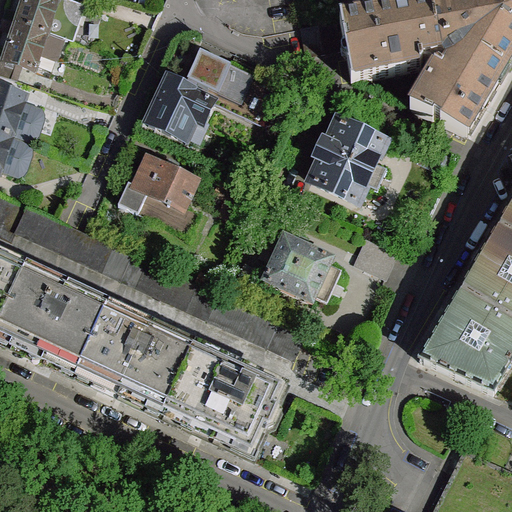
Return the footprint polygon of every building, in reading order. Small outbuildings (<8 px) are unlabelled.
[(28,0),(19,27),(49,36),(59,0),(28,0)] [(511,0),(468,0),(433,7),(443,62),(447,67),(443,73),(436,71),(411,114),(468,140),(511,64),(511,0)] [(433,7),(341,24),(352,86),(424,73),(423,67),(443,62),(433,7)] [(16,35),(19,27),(4,23),(2,30),(16,35)] [(19,27),(16,35),(7,63),(36,72),(37,68),(53,73),(64,41),(49,36),(19,27)] [(342,53),(337,28),(319,31),(318,28),(301,32),(307,60),(342,53)] [(185,91),(215,105),(231,71),(201,57),(185,91)] [(185,91),(171,84),(150,127),(187,145),(189,143),(197,126),(203,129),(215,105),(185,91)] [(26,103),(0,93),(0,135),(14,140),(25,105),(26,103)] [(44,112),(25,105),(14,140),(32,146),(38,143),(41,139),(47,123),(47,117),(44,112)] [(209,131),(203,129),(197,126),(189,143),(201,149),(209,131)] [(386,148),(340,127),(313,187),(359,207),(386,148)] [(2,174),(14,140),(0,135),(0,176),(1,176),(2,174)] [(32,146),(14,140),(2,174),(19,181),(26,178),(29,174),(35,158),(35,152),(32,146)] [(198,186),(147,163),(136,190),(150,197),(148,199),(185,216),(187,211),(198,186)] [(258,193),(227,178),(218,196),(226,199),(250,211),(258,193)] [(150,197),(136,190),(130,188),(120,209),(140,217),(148,199),(150,197)] [(0,237),(13,244),(17,235),(29,209),(0,196),(0,237)] [(201,218),(187,211),(185,216),(148,199),(140,217),(190,241),(201,218)] [(242,229),(250,211),(226,199),(218,217),(242,229)] [(59,224),(29,209),(17,235),(295,363),(307,338),(212,295),(206,292),(197,287),(89,237),(59,224)] [(511,213),(499,234),(511,241),(511,213)] [(511,241),(499,234),(463,297),(511,325),(511,241)] [(334,263),(286,240),(265,284),(314,307),(334,263)] [(398,258),(368,244),(356,267),(388,282),(398,258)] [(0,336),(28,276),(0,262),(0,336)] [(203,275),(197,287),(206,292),(213,281),(203,275)] [(110,313),(28,276),(0,336),(0,344),(78,382),(110,313)] [(511,369),(511,325),(463,297),(422,364),(495,399),(511,369)] [(196,353),(110,313),(78,382),(164,420),(196,353)] [(285,394),(196,353),(164,420),(254,462),(280,405),(285,394)] [(444,501),(438,511),(511,511),(511,477),(503,473),(467,455),(461,466),(444,501)]
